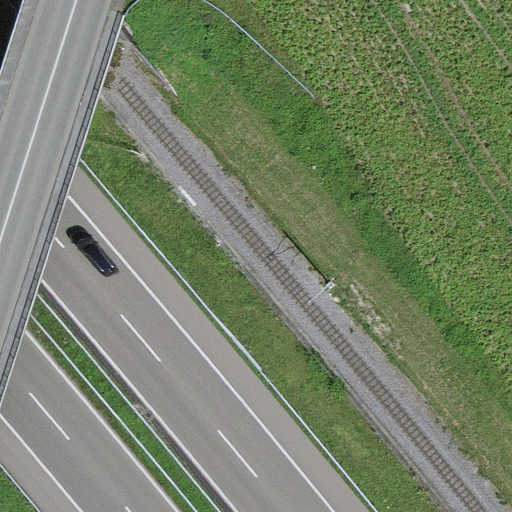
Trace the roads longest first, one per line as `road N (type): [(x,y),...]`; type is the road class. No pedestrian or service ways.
road 1 (motorway): [(289,511),(0,170)]
road 2 (tertiary): [(0,261),(79,0)]
road 3 (motorway): [(0,360),(127,511)]
